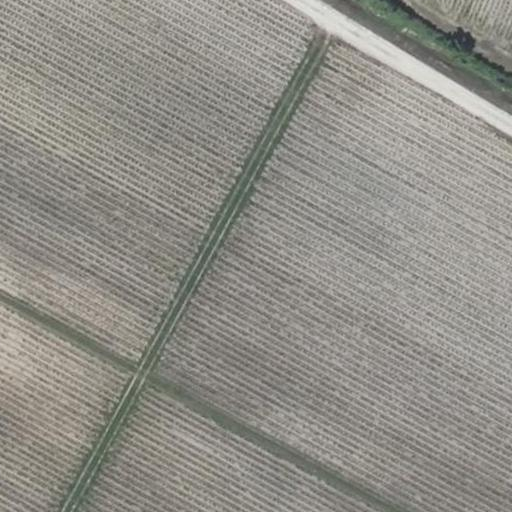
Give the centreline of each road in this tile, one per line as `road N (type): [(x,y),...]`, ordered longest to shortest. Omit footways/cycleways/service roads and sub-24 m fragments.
road 1 (track): [(65,511),(327,18)]
road 2 (track): [(139,371),(391,511)]
road 3 (track): [(139,371),(0,296)]
road 4 (track): [(406,0),(511,65)]
